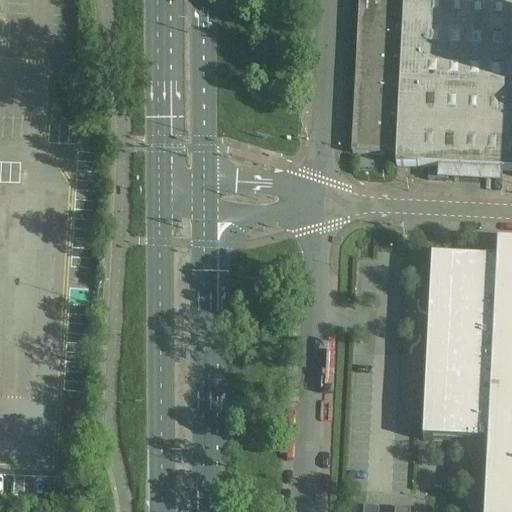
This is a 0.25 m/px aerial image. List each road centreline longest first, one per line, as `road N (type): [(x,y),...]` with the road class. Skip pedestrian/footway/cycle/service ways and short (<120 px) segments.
road 1 (secondary): [(158,198),(157,511)]
road 2 (secondary): [(200,511),(202,199)]
road 3 (unclassified): [(306,511),(318,201)]
road 4 (unknown): [(313,314),(391,322),(384,483)]
road 5 (unclassified): [(318,201),(324,0)]
road 6 (secondary): [(202,199),(201,0)]
road 7 (secondary): [(160,0),(158,198)]
road 8 (unclassified): [(511,210),(370,203)]
